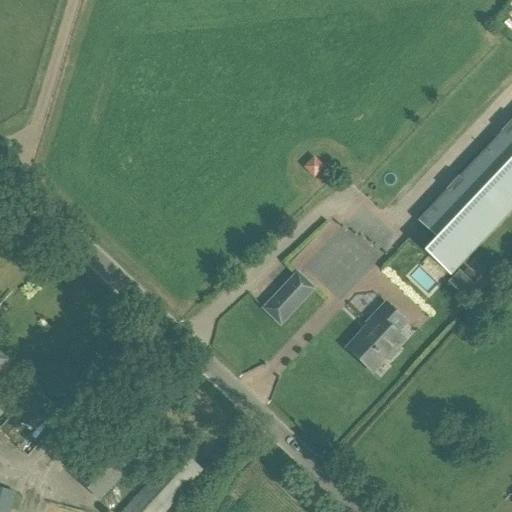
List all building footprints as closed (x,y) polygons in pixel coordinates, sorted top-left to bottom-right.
[(511,122),(419,222),(438,239),(426,252),(438,264),(451,276),(511,211),(511,122)] [(393,172),(375,193),(387,205),(385,208),(403,224),(412,213),(405,206),(417,193),(393,172)] [(349,283),(363,294),(400,244),(364,218),(351,236),(363,245),(355,256),(362,261),(341,290),(343,291),(349,283)] [(476,274),(469,267),(465,272),(472,279),(476,274)] [(481,292),(488,284),(481,278),(474,285),(459,271),(448,283),(467,301),(478,290),(481,292)] [(297,273),(262,310),(280,326),(314,289),(297,273)] [(358,336),(347,347),(376,374),(408,339),(400,332),(410,322),(387,301),(356,334),(358,336)] [(447,320),(432,324),(435,338),(450,334),(447,320)] [(0,354),(0,393),(19,373),(0,354)] [(37,389),(0,428),(0,431),(28,457),(66,416),(37,389)] [(111,441),(75,479),(100,504),(136,464),(111,441)] [(177,450),(121,511),(165,511),(203,471),(177,450)] [(0,511),(11,511),(16,495),(0,490),(0,511)]
